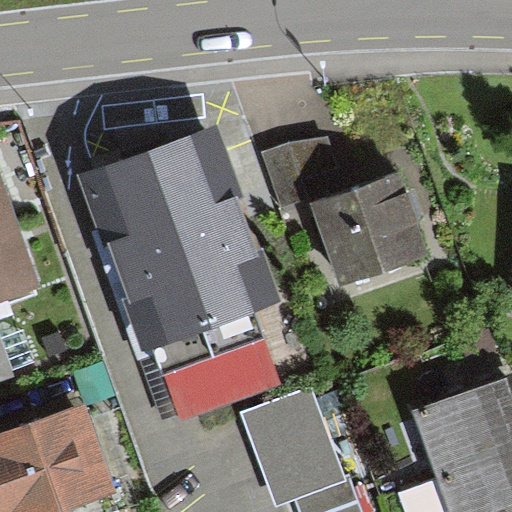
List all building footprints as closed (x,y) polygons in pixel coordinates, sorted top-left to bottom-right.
[(261,259),(215,127),(103,166),(126,234),(106,241),(171,427),(281,389),(238,266),(261,259)] [(300,175),(333,165),(321,132),(285,138),(257,147),(276,210),(307,198),(300,175)] [(0,231),(20,224),(0,166),(0,231)] [(307,198),(334,279),(421,249),(393,169),(307,198)] [(20,224),(0,231),(0,296),(40,283),(20,224)] [(0,383),(20,379),(8,329),(0,330),(0,383)] [(439,482),(511,454),(511,403),(502,378),(413,412),(439,482)] [(249,412),(285,508),(305,501),(308,511),(371,511),(324,384),(249,412)] [(134,511),(101,404),(0,435),(0,511),(134,511)] [(511,511),(511,454),(439,482),(450,511),(511,511)]
